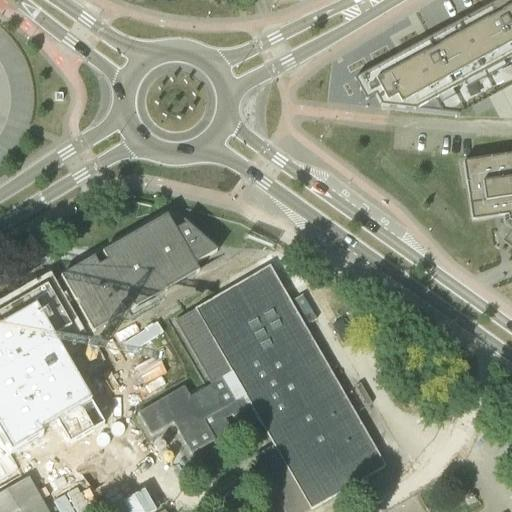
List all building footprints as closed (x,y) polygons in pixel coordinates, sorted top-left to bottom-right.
[(511,0),(502,0),(456,25),(483,74),(511,57),(511,0)] [(482,74),(483,74),(456,25),(353,80),(353,81),(364,102),(374,98),(380,108),(414,112),(442,112),(436,99),(482,74)] [(504,239),(511,244),(511,156),(462,164),(465,185),(469,184),(474,218),(502,214),(503,218),(504,225),(510,230),(504,239)] [(59,278),(92,334),(197,274),(192,266),(216,253),(182,223),(181,225),(184,227),(174,233),(165,217),(101,254),(106,263),(101,266),(98,268),(93,259),(59,278)] [(511,244),(504,239),(501,243),(511,250),(511,244)] [(183,388),(136,415),(149,437),(172,424),(190,456),(212,443),(214,447),(232,437),(224,420),(231,416),(232,418),(246,410),(245,408),(249,406),(272,447),(252,459),(282,511),(307,511),(384,469),(268,268),(173,324),(209,386),(189,397),(183,388)] [(29,458),(63,440),(0,320),(0,468),(18,459),(1,428),(11,423),(29,458)] [(46,511),(28,479),(0,494),(0,511),(46,511)]
